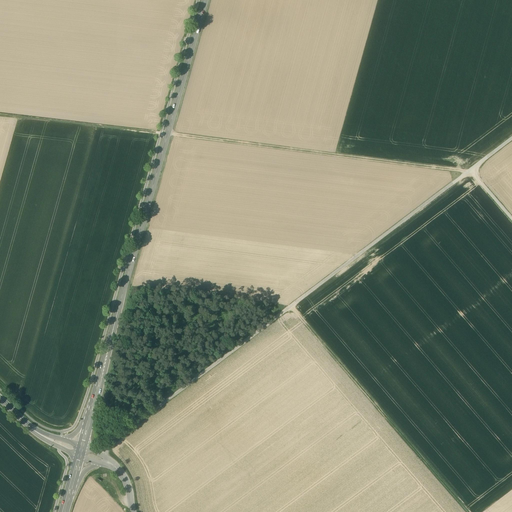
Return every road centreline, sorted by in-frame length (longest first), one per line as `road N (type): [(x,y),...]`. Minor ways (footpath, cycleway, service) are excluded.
road 1 (track): [(511,138),(107,444),(104,460)]
road 2 (secondary): [(80,450),(204,0)]
road 3 (track): [(469,170),(166,133)]
road 4 (track): [(469,511),(290,306)]
road 5 (track): [(0,114),(166,133)]
